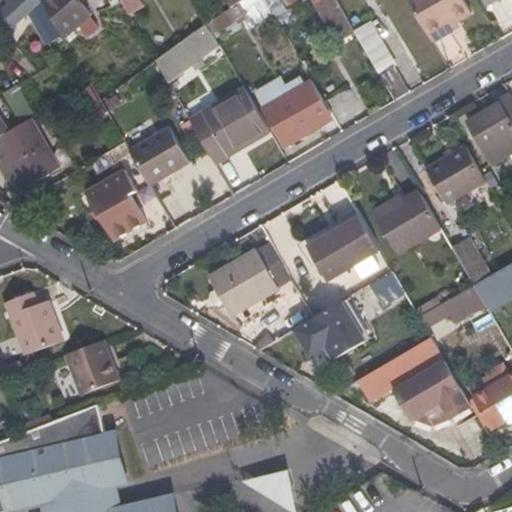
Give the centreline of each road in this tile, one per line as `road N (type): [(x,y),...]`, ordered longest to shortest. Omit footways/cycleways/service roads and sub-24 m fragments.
road 1 (residential): [(511,55),(118,288)]
road 2 (residential): [(118,288),(465,492),(511,473)]
